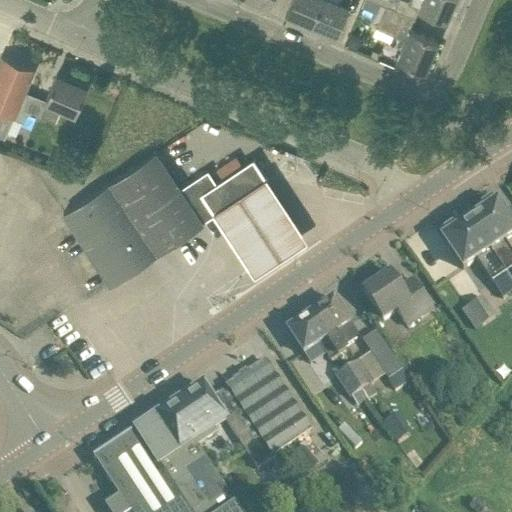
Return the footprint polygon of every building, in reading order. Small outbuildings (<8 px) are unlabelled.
[(293,0),(288,11),(313,22),(322,0),(293,0)] [(322,0),(313,22),(337,32),(349,5),(348,5),(350,0),(322,0)] [(382,2),(378,0),(364,0),(362,7),(377,13),(382,2)] [(447,18),(454,0),(378,0),(382,2),(388,4),(416,16),(420,7),(447,18)] [(378,28),(406,40),(399,57),(426,68),(438,39),(411,27),(416,16),(388,4),(378,28)] [(2,54),(0,59),(0,135),(6,138),(8,132),(10,133),(16,117),(27,91),(26,91),(36,68),(2,54)] [(27,91),(16,117),(23,120),(27,109),(34,111),(56,121),(62,106),(76,112),(87,86),(58,73),(46,99),(27,91)] [(158,150),(111,181),(64,212),(65,214),(65,213),(109,280),(109,281),(110,282),(157,251),(158,250),(216,211),(216,210),(265,178),(266,180),(269,178),(267,175),(266,176),(256,160),(257,159),(255,157),(217,181),(209,168),(181,186),(158,150)] [(482,214),(470,222),(474,228),(506,275),(511,271),(511,253),(505,243),(511,237),(511,224),(498,203),(497,203),(491,202),(483,207),(482,214)] [(506,275),(474,228),(470,222),(461,228),(460,229),(453,227),(445,233),(444,239),(443,240),(464,270),(477,262),(492,284),(506,275)] [(364,293),(383,322),(397,312),(407,327),(433,310),(418,287),(405,296),(391,275),(364,293)] [(469,308),(482,327),(496,317),(483,298),(469,308)] [(335,300),(311,315),(339,358),(347,352),(345,349),(357,341),(359,335),(335,300)] [(288,331),(294,339),(304,355),(320,346),(331,363),(339,358),(311,315),(288,331)] [(401,373),(403,371),(389,351),(374,360),(396,392),(409,384),(401,373)] [(228,387),(254,427),(273,455),(274,455),(310,431),(266,362),(228,387)] [(372,386),(374,385),(359,362),(347,370),(368,401),(377,395),(372,386)] [(368,401),(347,370),(335,378),(350,400),(361,392),(368,402),(368,401)] [(241,511),(231,495),(198,446),(216,434),(214,430),(227,421),(204,386),(203,387),(197,386),(189,391),(187,397),(149,423),(129,436),(95,459),(96,461),(106,473),(88,486),(105,511),(241,511)] [(413,433),(399,413),(383,424),(397,444),(413,433)] [(273,455),(254,427),(237,439),(257,470),(276,458),(274,455),(273,455)]
